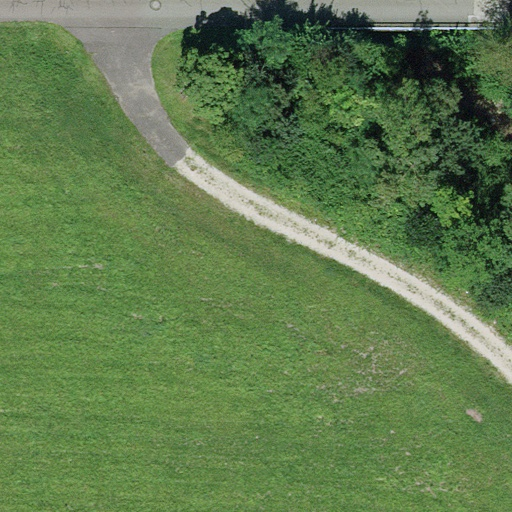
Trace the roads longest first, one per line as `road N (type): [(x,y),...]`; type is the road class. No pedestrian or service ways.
road 1 (track): [(511,384),(431,303),(294,235),(173,150),(131,84),(112,2)]
road 2 (track): [(0,5),(511,3)]
